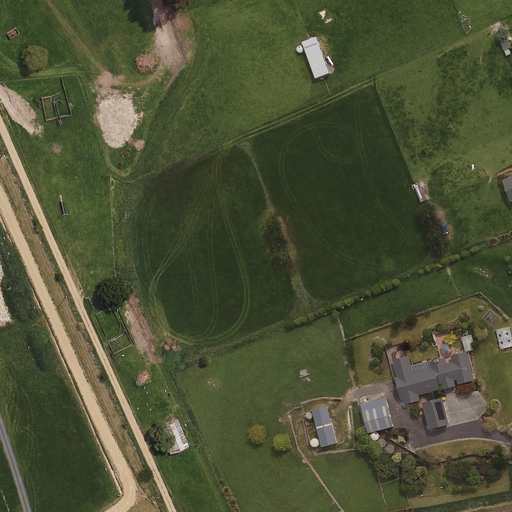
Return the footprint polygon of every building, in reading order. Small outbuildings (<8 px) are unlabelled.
[(331,75),(318,38),(304,43),(317,80),(331,75)] [(499,44),(503,53),(505,52),(507,57),(511,54),(509,50),(511,48),(511,47),(508,39),(499,44)] [(511,179),(503,183),(510,204),(511,203),(511,179)] [(412,367),(410,358),(407,359),(405,351),(394,353),(396,362),(393,363),(405,407),(422,403),(420,397),(429,394),(431,402),(437,401),(435,393),(445,390),(446,392),(476,383),(468,354),(453,358),(454,364),(448,366),(445,358),(412,367)] [(395,428),(386,399),(362,406),(372,442),(380,440),(378,433),(395,428)] [(451,428),(444,401),(425,406),(432,433),(451,428)] [(338,445),(329,408),(314,412),(323,449),(338,445)] [(180,424),(179,419),(162,425),(172,454),(189,448),(180,424)]
